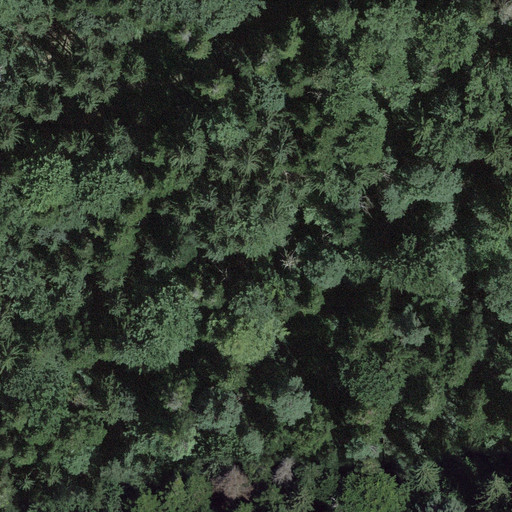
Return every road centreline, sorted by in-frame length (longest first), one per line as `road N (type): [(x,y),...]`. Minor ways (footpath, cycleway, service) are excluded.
road 1 (track): [(511,151),(438,161),(407,188),(378,234),(314,283),(233,312),(0,352)]
road 2 (track): [(0,114),(217,69),(311,0)]
